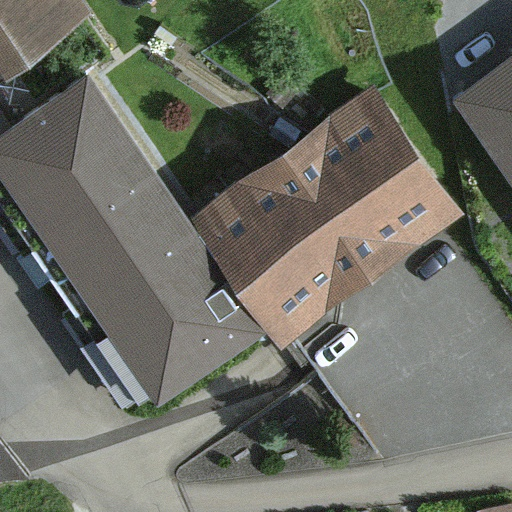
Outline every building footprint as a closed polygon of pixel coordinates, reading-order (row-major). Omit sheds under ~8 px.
[(0,0),(0,48),(67,2),(65,0),(0,0)] [(511,40),(457,76),(511,159),(511,40)] [(265,299),(203,211),(196,217),(91,69),(0,132),(0,200),(135,391),(265,299)] [(375,91),(203,211),(265,299),(278,317),(449,196),(375,91)] [(511,511),(511,499),(490,505),(492,511),(511,511)]
